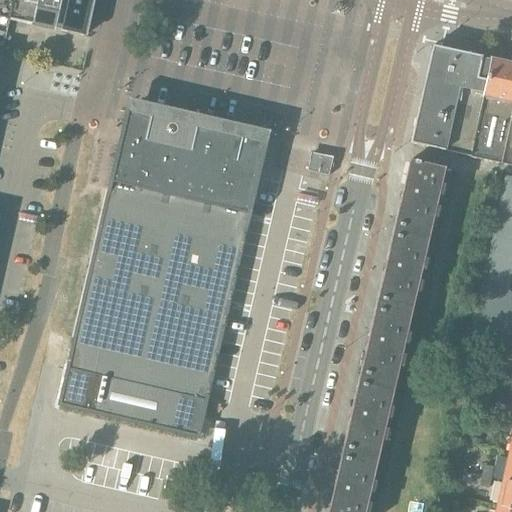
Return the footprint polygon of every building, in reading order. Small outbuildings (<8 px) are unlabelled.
[(0,0),(0,18),(9,20),(31,25),(37,0),(0,0)] [(37,0),(31,25),(83,37),(91,0),(37,0)] [(431,47),(409,144),(469,157),(490,61),(480,59),(481,57),(479,57),(431,47)] [(490,61),(469,157),(511,167),(511,64),(490,60),(490,61)] [(67,370),(58,405),(81,410),(174,431),(196,436),(204,402),(259,166),(260,161),(262,149),(264,143),(243,138),(147,116),(126,111),(107,195),(74,339),(67,370)] [(327,176),(328,171),(330,165),(331,158),(310,153),(309,160),(308,160),(306,171),(322,175),(327,176)] [(408,161),(392,233),(427,241),(444,169),(419,163),(419,162),(413,161),(413,162),(408,161)] [(511,215),(511,179),(505,177),(497,212),(511,215)] [(511,215),(497,212),(494,224),(511,227),(511,215)] [(511,227),(494,224),(491,236),(511,240),(511,227)] [(392,233),(375,306),(410,314),(427,241),(392,233)] [(511,253),(511,240),(491,236),(489,248),(511,253)] [(511,267),(511,264),(511,253),(489,248),(486,261),(511,267)] [(509,279),(511,267),(486,261),(483,273),(506,278),(509,279)] [(503,291),(506,278),(483,273),(480,286),(503,291)] [(511,297),(503,291),(480,286),(466,348),(483,352),(511,336),(511,297)] [(375,306),(358,378),(393,386),(410,314),(375,306)] [(486,352),(484,357),(504,372),(511,367),(511,345),(509,339),(486,352)] [(358,378),(341,451),(377,459),(393,386),(358,378)] [(495,414),(493,424),(501,426),(503,416),(495,414)] [(499,436),(501,426),(493,424),(491,434),(499,436)] [(341,451),(326,511),(364,511),(377,459),(341,451)] [(502,480),(511,482),(511,455),(507,455),(502,480)] [(484,465),(481,475),(490,477),(492,467),(484,465)] [(488,488),(490,477),(481,475),(479,486),(488,488)] [(496,506),(511,509),(511,482),(502,480),(496,506)]
